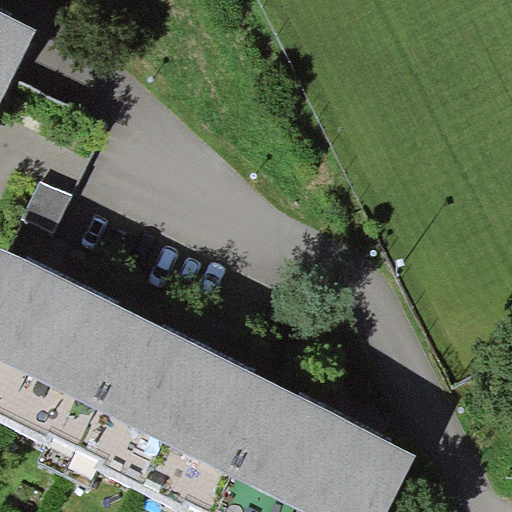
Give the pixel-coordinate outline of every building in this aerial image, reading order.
[(0,114),(37,45),(0,26),(0,114)] [(48,180),(31,218),(60,232),(78,194),(48,180)] [(0,425),(76,463),(140,333),(4,265),(0,272),(0,425)] [(177,352),(140,333),(76,463),(178,511),(220,511),(276,401),(177,352)] [(395,511),(417,467),(276,401),(220,511),(395,511)]
